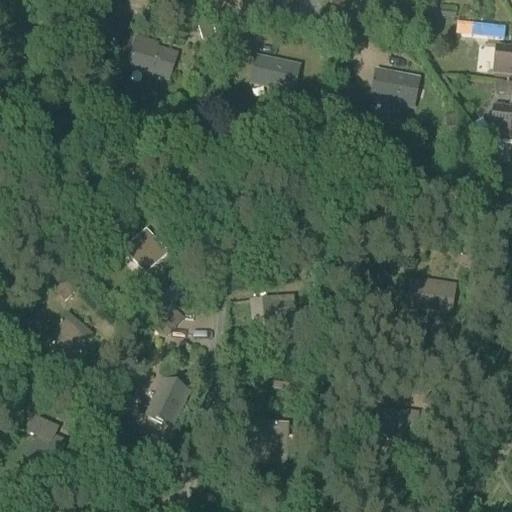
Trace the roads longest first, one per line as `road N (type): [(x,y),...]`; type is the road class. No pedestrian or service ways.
road 1 (track): [(0,158),(511,221)]
road 2 (track): [(65,0),(164,15),(231,11),(428,54)]
road 3 (track): [(206,183),(235,250),(240,290),(198,511)]
road 4 (track): [(511,396),(490,446),(478,511)]
